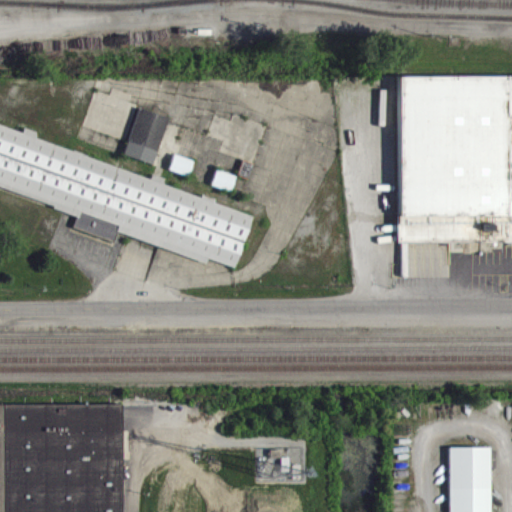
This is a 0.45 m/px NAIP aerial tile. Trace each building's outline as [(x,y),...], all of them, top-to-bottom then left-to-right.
[(394,74),(511,74),(511,240),(393,240),(394,74)] [(153,173),(170,127),(141,116),(124,163),(153,173)] [(0,194),(80,221),(75,237),(115,250),(118,242),(207,271),(208,267),(236,276),(254,223),(201,206),(202,205),(164,193),(165,190),(36,148),(39,140),(25,136),(24,140),(0,132),(0,194)] [(195,169),(175,162),(170,178),(189,185),(195,169)] [(212,194),(231,200),(237,184),(217,177),(212,194)] [(0,404),(0,511),(119,511),(118,403),(0,404)] [(448,511),(489,511),(489,456),(448,456),(448,511)]
